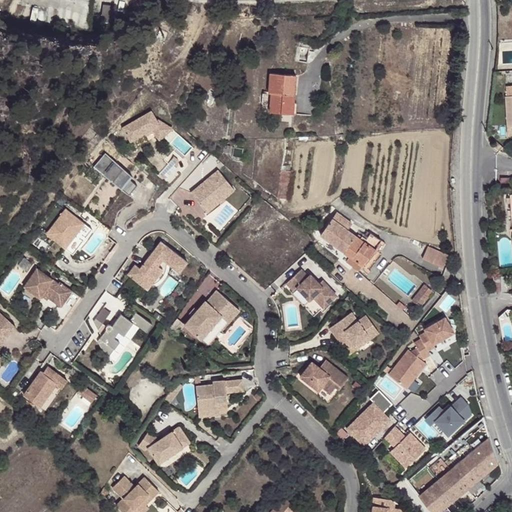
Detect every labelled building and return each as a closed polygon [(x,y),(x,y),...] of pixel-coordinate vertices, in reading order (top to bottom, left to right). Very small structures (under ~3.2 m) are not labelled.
[(270,113),(294,113),(295,75),(269,73),(269,94),(271,94),(270,113)] [(152,112),(123,128),(131,141),(146,133),(152,129),(154,132),(160,140),(169,132),(170,128),(158,120),(157,121),(152,112)] [(184,156),(170,145),(170,144),(168,147),(182,160),(192,149),(192,148),(191,148),(184,156)] [(121,191),(129,197),(136,187),(129,181),(132,178),(105,154),(93,169),(103,176),(121,191)] [(143,165),(157,176),(174,158),(170,155),(162,164),(151,155),(143,165)] [(157,176),(161,181),(167,179),(177,168),(178,162),(174,158),(157,176)] [(282,170),(278,197),(289,198),(292,171),(282,170)] [(234,191),(218,172),(190,194),(203,210),(216,200),(219,203),(234,191)] [(491,192),(494,197),(501,191),(497,187),(491,192)] [(216,200),(203,210),(206,214),(204,215),(207,217),(221,206),(219,203),(216,200)] [(83,225),(64,210),(45,235),(64,250),(83,225)] [(354,223),(338,212),(322,234),(347,253),(357,236),(349,230),(354,223)] [(83,225),(64,250),(72,256),(91,230),(83,225)] [(366,241),(357,236),(347,253),(351,255),(347,261),(361,270),(382,240),(372,233),(366,241)] [(133,265),(126,275),(137,284),(144,274),(153,281),(161,271),(155,266),(160,259),(166,264),(178,273),(186,262),(159,242),(149,255),(151,256),(150,258),(148,257),(138,269),(133,265)] [(425,258),(444,267),(448,257),(430,249),(425,258)] [(69,314),(80,298),(59,283),(58,285),(36,270),(23,288),(39,299),(40,297),(42,295),(48,299),(69,314)] [(308,277),(301,270),(286,284),(293,292),(296,289),(309,301),(313,298),(323,308),(336,296),(326,285),(322,288),(319,284),(310,275),(308,277)] [(509,272),(503,273),(504,289),(511,288),(509,272)] [(144,274),(137,284),(146,290),(153,281),(144,274)] [(434,291),(427,285),(414,301),(421,307),(434,291)] [(293,292),(291,294),(303,307),(305,304),(309,301),(296,289),(293,292)] [(218,314),(229,302),(217,292),(206,304),(205,303),(185,327),(201,341),(221,317),(218,314)] [(221,317),(229,323),(239,311),(229,302),(218,314),(221,317)] [(406,306),(401,302),(397,305),(403,310),(406,306)] [(111,357),(116,349),(121,342),(115,338),(119,332),(125,337),(133,325),(140,329),(144,332),(149,324),(136,315),(130,322),(129,321),(130,320),(126,317),(125,318),(121,316),(113,328),(111,327),(110,327),(110,328),(109,328),(109,329),(108,329),(108,330),(108,331),(105,335),(104,326),(112,315),(105,310),(94,325),(102,338),(100,342),(107,354),(111,357)] [(329,329),(336,338),(338,336),(341,340),(339,342),(344,349),(353,343),(355,346),(361,342),(363,345),(379,333),(366,316),(358,322),(351,313),(329,329)] [(0,332),(8,323),(0,315),(0,332)] [(411,351),(409,349),(389,374),(407,389),(426,363),(422,360),(430,355),(428,351),(435,347),(434,344),(454,332),(445,317),(425,329),(426,332),(419,336),(421,339),(414,343),(417,348),(411,351)] [(8,323),(0,332),(0,345),(15,329),(8,323)] [(121,342),(116,349),(122,353),(140,329),(133,325),(125,337),(119,332),(115,338),(121,342)] [(353,343),(344,349),(349,355),(363,345),(361,342),(355,346),(353,343)] [(338,390),(347,378),(325,361),(319,368),(311,362),(309,364),(304,371),(299,377),(318,391),(321,387),(330,394),(335,388),(338,390)] [(57,384),(61,378),(50,369),(45,375),(43,374),(25,397),(41,409),(58,387),(59,386),(57,384)] [(64,380),(61,378),(57,384),(59,386),(58,387),(64,391),(64,390),(69,384),(64,380)] [(243,392),(242,380),(224,383),(224,382),(212,383),(212,386),(195,388),(198,412),(219,410),(219,404),(226,403),(225,393),(243,392)] [(176,383),(163,402),(169,406),(182,387),(176,383)] [(81,397),(86,390),(82,387),(77,394),(81,397)] [(96,397),(86,390),(81,397),(91,404),(96,397)] [(347,428),(359,440),(373,426),(378,431),(390,420),(383,412),(392,404),(379,390),(370,398),(373,402),(347,428)] [(469,405),(463,398),(452,407),(446,414),(444,411),(440,407),(426,419),(432,426),(437,421),(450,436),(473,414),(469,405)] [(444,411),(446,414),(452,407),(450,405),(444,411)] [(219,410),(198,412),(198,418),(220,416),(219,410)] [(439,511),(500,464),(485,417),(440,453),(430,461),(407,480),(433,511),(439,511)] [(373,426),(359,440),(364,446),(378,431),(373,426)] [(384,438),(390,444),(401,433),(394,427),(384,438)] [(179,428),(172,433),(182,448),(190,443),(179,428)] [(394,448),(391,451),(406,468),(426,448),(410,432),(405,438),(394,448)] [(147,433),(139,447),(145,451),(148,449),(158,464),(182,448),(172,433),(163,438),(165,441),(162,443),(160,441),(159,441),(147,433)] [(390,444),(394,448),(405,438),(401,433),(390,444)] [(428,459),(430,461),(440,453),(438,451),(428,459)] [(502,469),(500,464),(439,511),(452,511),(501,473),(502,469)] [(142,511),(148,507),(161,494),(147,480),(137,490),(134,494),(129,490),(133,487),(126,479),(122,483),(115,491),(126,502),(119,509),(121,511),(135,511),(136,511),(142,511)] [(101,493),(106,498),(110,493),(105,488),(101,493)] [(298,511),(299,511),(297,510),(298,508),(291,502),(297,494),(291,489),(272,511),(298,511)] [(389,499),(373,497),(372,506),(376,507),(376,511),(371,511),(402,511),(400,509),(393,508),(393,503),(389,499)]
